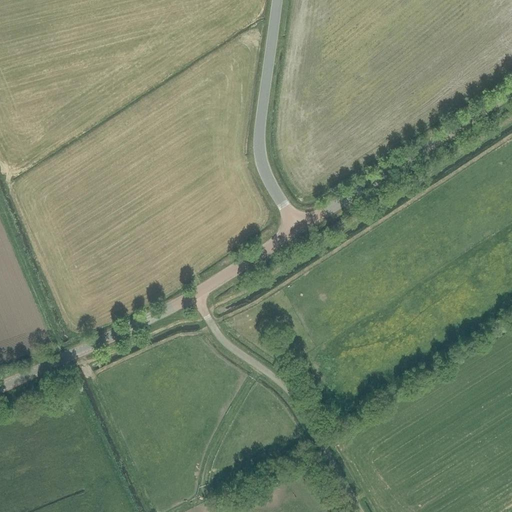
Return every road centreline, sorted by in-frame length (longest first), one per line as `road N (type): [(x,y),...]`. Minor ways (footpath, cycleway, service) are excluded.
road 1 (unclassified): [(360,511),(300,405),(222,340),(197,293)]
road 2 (tertiary): [(298,227),(511,90)]
road 3 (tertiary): [(298,227),(260,153),(277,0)]
road 4 (tertiary): [(0,388),(197,293)]
road 5 (tertiary): [(197,293),(298,227)]
